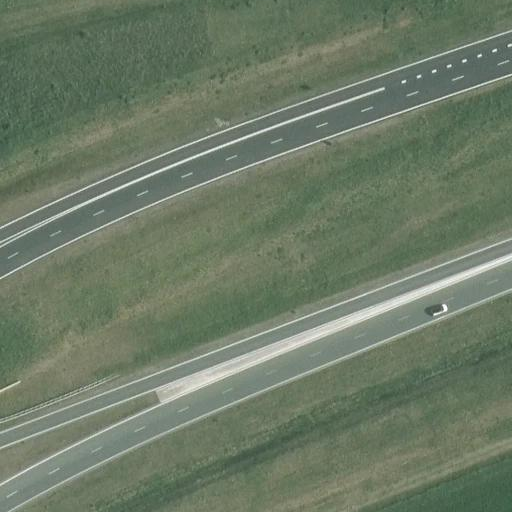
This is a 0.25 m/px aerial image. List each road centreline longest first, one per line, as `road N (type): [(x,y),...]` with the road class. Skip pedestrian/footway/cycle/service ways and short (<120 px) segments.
road 1 (trunk): [(0,504),(140,429),(511,267)]
road 2 (trunk): [(0,442),(511,250)]
road 3 (trunk): [(384,104),(168,184),(0,263)]
road 4 (trunk): [(384,104),(281,118),(0,237)]
road 5 (trunk): [(511,61),(384,104)]
